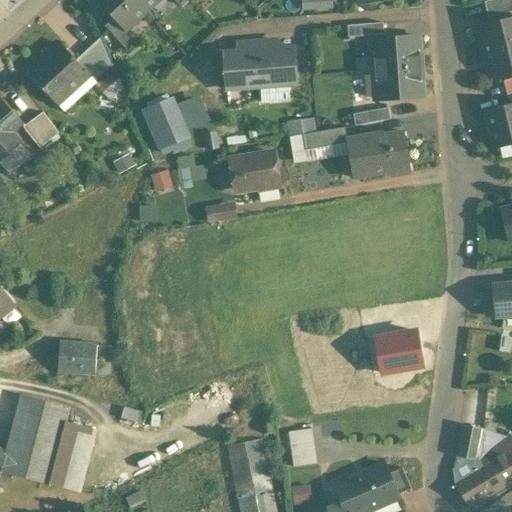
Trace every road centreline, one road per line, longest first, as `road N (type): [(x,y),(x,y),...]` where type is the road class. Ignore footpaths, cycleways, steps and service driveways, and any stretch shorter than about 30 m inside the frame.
road 1 (unclassified): [(462,185),(464,260),(434,475),(452,511)]
road 2 (unclassified): [(442,0),(462,185)]
